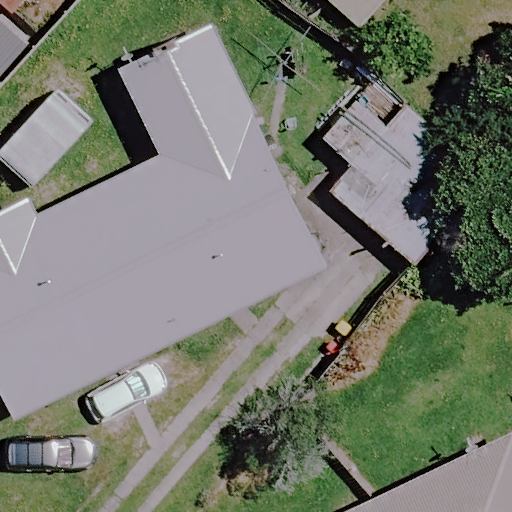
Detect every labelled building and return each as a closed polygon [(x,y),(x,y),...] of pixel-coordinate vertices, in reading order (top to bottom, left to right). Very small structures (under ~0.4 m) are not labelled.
[(0,0),(0,71),(53,0),(52,0),(0,0)] [(379,0),(316,0),(354,31),(379,0)] [(116,64),(78,28),(19,89),(57,125),(116,64)] [(324,275),(208,34),(123,75),(162,158),(32,220),(26,207),(0,219),(0,400),(11,424),(324,275)] [(487,181),(400,106),(322,196),(409,271),(487,181)] [(511,511),(511,444),(510,439),(356,511),(511,511)]
